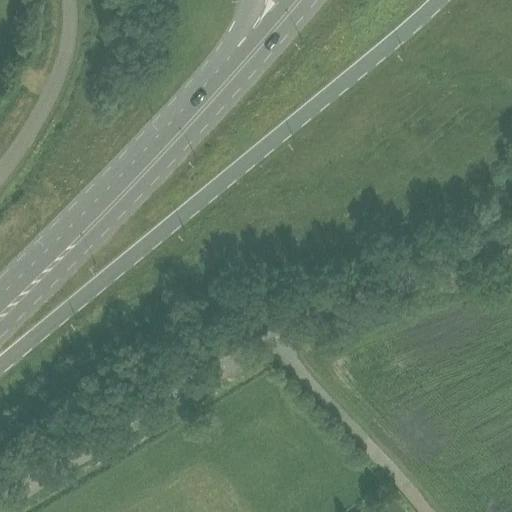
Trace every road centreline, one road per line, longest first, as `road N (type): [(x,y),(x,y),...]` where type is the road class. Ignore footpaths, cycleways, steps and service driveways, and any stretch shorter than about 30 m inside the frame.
road 1 (unclassified): [(0,506),(276,340),(511,246)]
road 2 (primary): [(0,369),(440,0)]
road 3 (primary): [(0,336),(127,210),(313,0)]
road 4 (primary): [(210,80),(0,297)]
road 5 (unclassified): [(0,174),(64,61),(65,0)]
